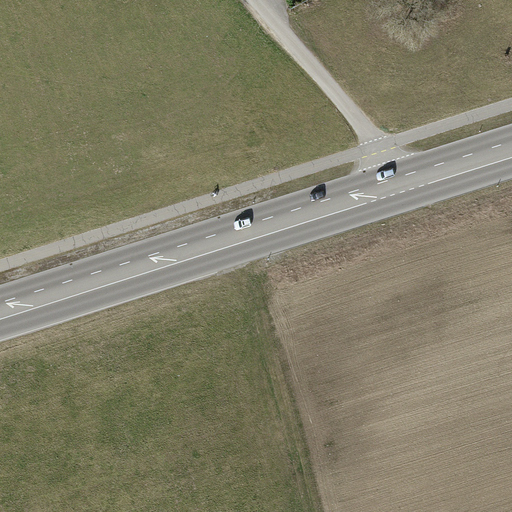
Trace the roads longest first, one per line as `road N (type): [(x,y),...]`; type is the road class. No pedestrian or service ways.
road 1 (tertiary): [(0,311),(511,148)]
road 2 (track): [(255,0),(378,146),(395,186)]
